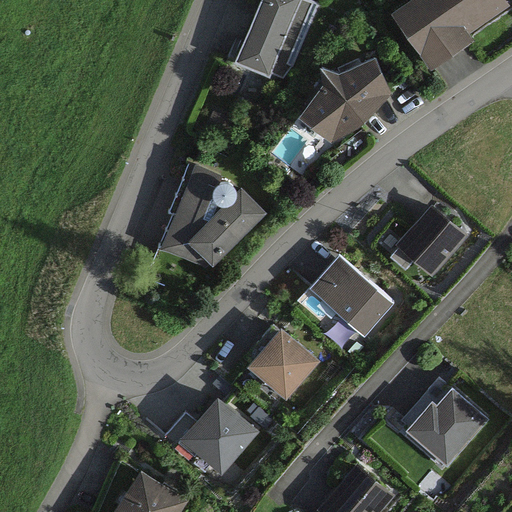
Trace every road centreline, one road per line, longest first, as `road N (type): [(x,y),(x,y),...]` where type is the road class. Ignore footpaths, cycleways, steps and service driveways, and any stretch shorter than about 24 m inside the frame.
road 1 (residential): [(511,72),(377,165),(175,364),(135,380),(112,379),(90,341),(92,302),(217,0)]
road 2 (residential): [(511,235),(297,479)]
